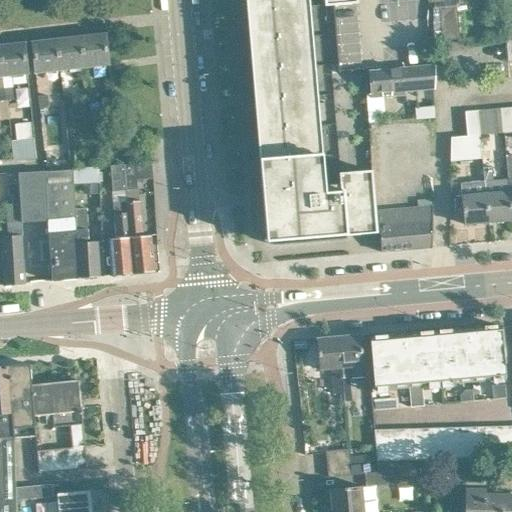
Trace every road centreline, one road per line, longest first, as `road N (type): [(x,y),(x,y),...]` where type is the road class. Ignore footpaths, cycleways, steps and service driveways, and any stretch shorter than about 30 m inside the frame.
road 1 (residential): [(205,314),(179,0)]
road 2 (tertiary): [(260,307),(511,284)]
road 3 (residential): [(0,329),(142,319),(190,327)]
road 4 (tertiary): [(190,327),(202,511)]
road 5 (tertiary): [(241,511),(232,345)]
road 6 (residential): [(129,511),(117,380)]
